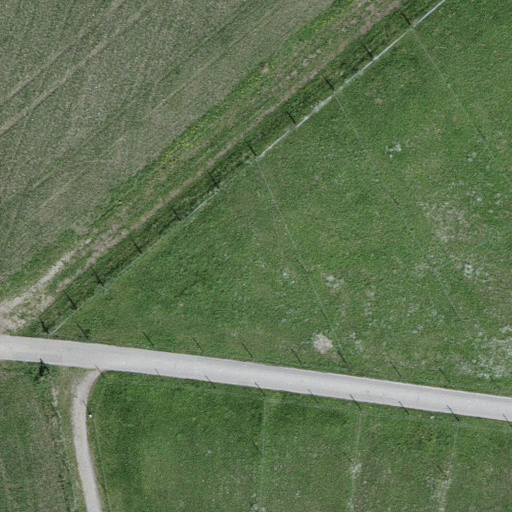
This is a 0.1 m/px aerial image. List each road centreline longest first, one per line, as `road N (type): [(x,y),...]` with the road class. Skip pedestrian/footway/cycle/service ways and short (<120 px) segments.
road 1 (track): [(511,407),(0,348)]
road 2 (track): [(95,511),(62,352)]
